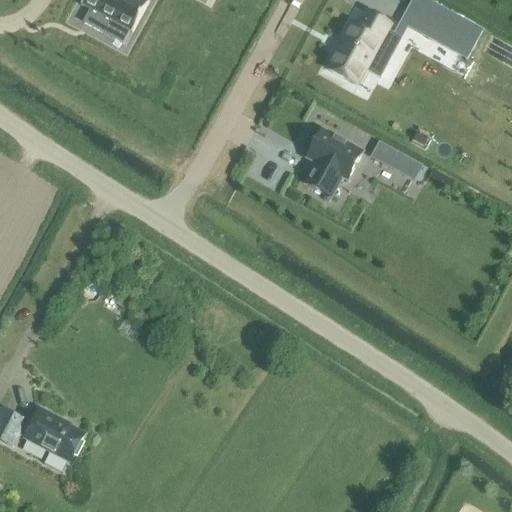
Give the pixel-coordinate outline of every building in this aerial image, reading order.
[(84,0),(81,8),(82,8),(90,12),(83,25),(102,35),(109,22),(132,34),(131,35),(132,35),(149,5),(148,4),(148,5),(139,0),(84,0)] [(353,26),(328,73),(357,88),(365,73),(380,82),(388,67),(373,59),(390,27),(367,15),(359,30),(353,26)] [(317,167),(306,188),(331,201),(342,181),(347,184),(363,155),(323,133),(307,162),(317,167)] [(254,166),(262,149),(244,141),(237,158),(254,166)] [(379,146),(372,160),(414,183),(421,169),(379,146)] [(2,413),(0,417),(0,442),(13,449),(19,438),(26,442),(50,454),(44,466),(62,475),(68,463),(70,465),(84,437),(40,415),(32,430),(25,426),(25,425),(2,413)]
